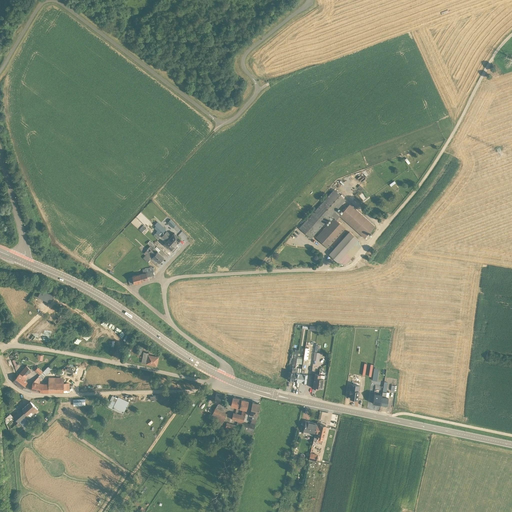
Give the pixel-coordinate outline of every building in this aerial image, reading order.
[(391,185),(395,189),(399,186),(395,181),(391,185)] [(364,237),(375,225),(350,202),(340,212),(336,208),(345,199),(333,188),(299,226),(310,237),(328,217),(331,219),(315,236),(327,247),(345,227),(335,218),(339,214),(364,237)] [(170,218),(167,221),(172,227),(176,223),(170,218)] [(155,224),(175,243),(180,238),(177,235),(174,232),(171,234),(165,228),(157,220),(154,223),(155,224)] [(147,227),(143,223),(139,228),(143,232),(147,227)] [(167,245),(171,248),(173,245),(175,243),(155,224),(153,226),(157,229),(155,230),(156,231),(153,234),(157,237),(159,236),(165,241),(163,242),(167,246),(167,245)] [(357,238),(349,230),(328,253),(337,261),(345,263),(360,245),(357,238)] [(153,242),(149,239),(147,242),(150,244),(143,252),(145,254),(149,257),(151,256),(155,260),(156,259),(158,262),(164,256),(157,250),(155,252),(152,249),(154,247),(158,251),(160,248),(156,245),(155,245),(152,242),(153,242)] [(128,277),(129,283),(148,279),(147,275),(153,274),(152,270),(154,270),(153,266),(152,267),(152,266),(147,267),(147,266),(145,267),(142,268),(143,272),(132,274),(132,276),(128,277)] [(55,291),(43,285),(38,296),(50,301),(55,291)] [(16,314),(27,319),(33,308),(24,304),(21,310),(19,309),(16,314)] [(305,373),(307,361),(308,350),(308,349),(309,341),(306,340),(303,356),(302,362),(301,367),(299,381),(305,381),(306,378),(307,377),(306,377),(307,373),(305,373)] [(293,379),(298,348),(294,347),(290,370),(288,370),(287,378),(293,379)] [(148,351),(143,350),(141,361),(156,364),(158,356),(148,354),(148,353),(148,351)] [(31,368),(26,364),(18,373),(13,379),(22,386),(27,380),(25,378),(26,376),(25,375),(31,368)] [(49,364),(38,374),(41,377),(47,371),(48,372),(52,368),(49,364)] [(301,367),(295,366),(293,379),(299,381),(301,367)] [(318,387),(318,386),(322,386),(324,377),(323,377),(324,374),(314,372),(312,387),(318,387)] [(63,381),(63,376),(48,376),(48,382),(39,380),(40,376),(38,375),(33,380),(31,388),(43,391),(69,390),(69,381),(63,381)] [(386,390),(387,381),(384,380),(380,403),(386,404),(388,391),(386,390)] [(357,398),(359,384),(350,382),(349,392),(350,392),(349,397),(357,398)] [(221,393),(215,391),(215,392),(214,395),(213,395),(211,400),(218,401),(220,399),(221,393)] [(112,392),(107,404),(123,412),(129,400),(112,392)] [(226,421),(225,427),(237,430),(239,430),(243,420),(248,399),(232,396),(230,405),(242,408),(241,413),(233,411),(231,418),(237,420),(236,423),(226,421)] [(33,412),(38,408),(30,400),(12,416),(9,413),(6,416),(6,421),(6,422),(14,415),(18,420),(16,423),(18,425),(21,422),(24,426),(29,422),(26,418),(34,412),(33,412)] [(217,420),(216,422),(221,424),(227,412),(223,410),(225,405),(223,405),(224,402),(220,400),(210,416),(217,420)] [(252,434),(259,402),(252,400),(248,414),(252,415),(251,416),(249,422),(243,420),(239,430),(239,431),(252,434)] [(314,435),(316,422),(312,421),(305,419),(305,420),(303,431),(311,433),(311,434),(314,435)] [(325,424),(316,422),(314,435),(313,439),(321,441),(325,424)] [(311,450),(309,458),(315,459),(317,452),(311,450)]
